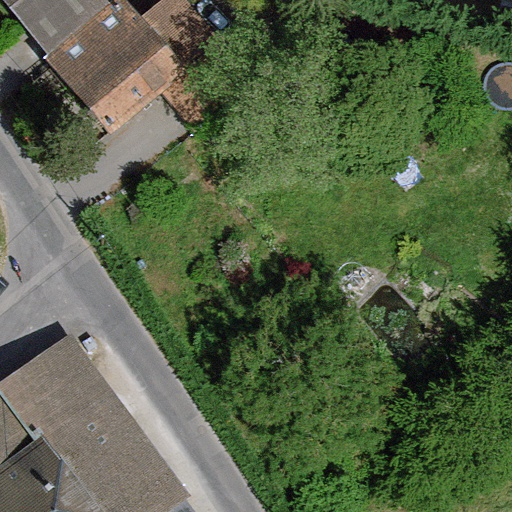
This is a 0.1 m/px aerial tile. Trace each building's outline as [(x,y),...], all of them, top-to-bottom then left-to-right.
[(0,0),(0,2),(46,59),(115,3),(111,0),(0,0)] [(158,0),(131,23),(172,73),(213,39),(180,0),(158,0)] [(240,0),(234,0),(223,14),(241,27),(254,10),(240,0)] [(131,23),(115,3),(46,59),(103,130),(172,73),(131,23)] [(207,58),(163,93),(193,130),(237,94),(207,58)] [(164,511),(184,499),(72,342),(2,392),(7,398),(0,403),(0,511),(164,511)] [(193,511),(184,499),(164,511),(193,511)]
